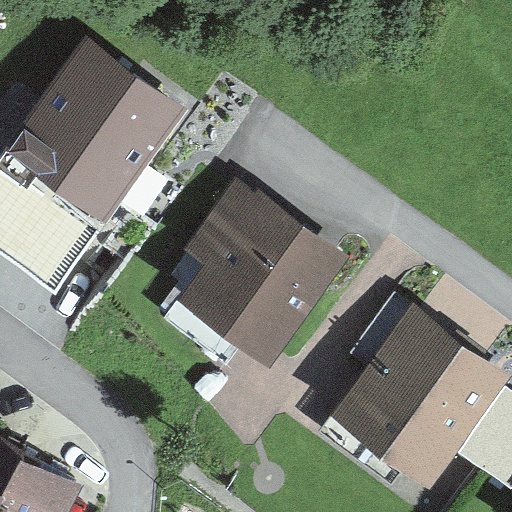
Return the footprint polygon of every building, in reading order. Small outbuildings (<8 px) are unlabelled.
[(174,106),(87,41),(14,139),(101,204),(174,106)] [(350,255),(242,176),(162,285),(269,364),(350,255)] [(509,373),(411,300),(330,407),(429,480),(509,373)] [(0,511),(68,511),(82,485),(16,452),(20,444),(0,433),(0,511)] [(511,511),(511,486),(493,511),(511,511)]
